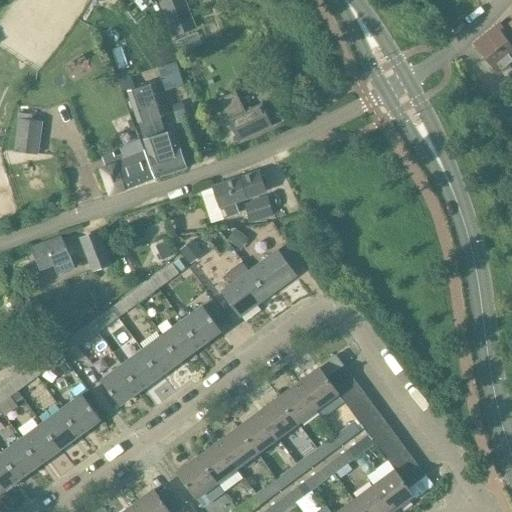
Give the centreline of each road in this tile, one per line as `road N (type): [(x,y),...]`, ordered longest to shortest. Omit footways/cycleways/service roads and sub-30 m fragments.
road 1 (residential): [(476,495),(350,319),(329,311),(46,511)]
road 2 (residential): [(0,246),(383,99)]
road 3 (secondary): [(511,465),(462,220)]
road 4 (secondary): [(462,220),(413,84)]
road 5 (secondary): [(383,99),(462,220)]
